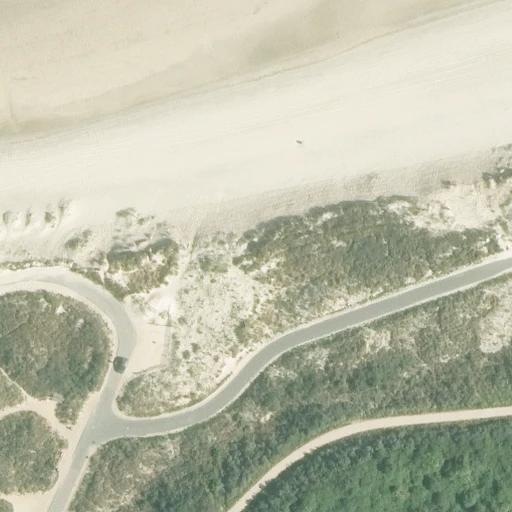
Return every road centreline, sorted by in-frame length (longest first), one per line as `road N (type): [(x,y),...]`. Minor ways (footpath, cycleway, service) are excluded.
road 1 (track): [(234,511),(273,473),(340,435),(511,414)]
road 2 (track): [(0,287),(51,279),(100,301),(120,327),(121,369),(97,430)]
